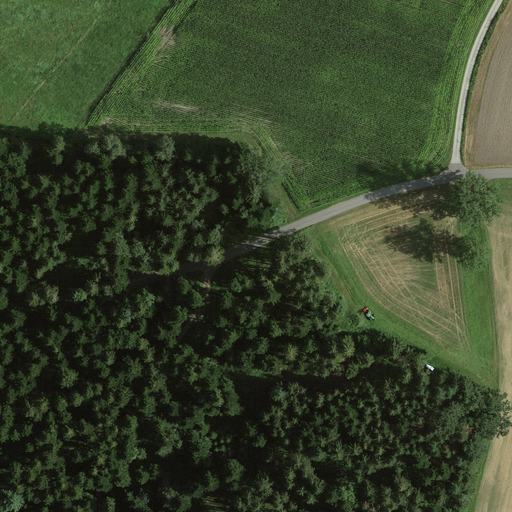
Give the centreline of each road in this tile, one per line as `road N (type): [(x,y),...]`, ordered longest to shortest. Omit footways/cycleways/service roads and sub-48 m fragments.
road 1 (unclassified): [(0,308),(81,303),(389,189),(454,176)]
road 2 (track): [(470,511),(496,392),(481,174)]
road 3 (track): [(161,511),(153,421),(195,330),(206,262)]
road 4 (unclassified): [(500,0),(472,58),(454,176)]
